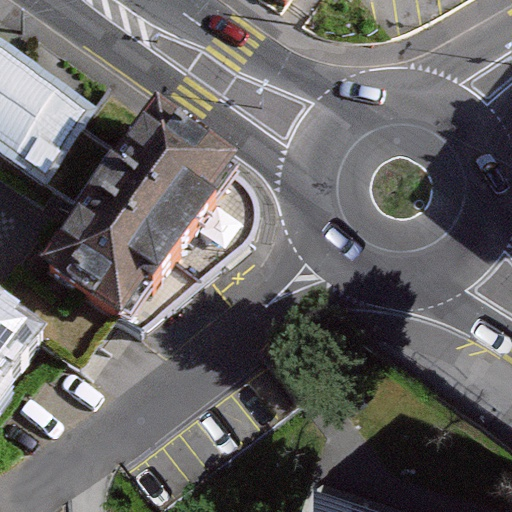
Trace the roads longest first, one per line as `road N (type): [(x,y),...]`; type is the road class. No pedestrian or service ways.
road 1 (primary): [(112,0),(340,152)]
road 2 (primary): [(340,152),(331,188),(336,210),(366,244),(410,252),(449,231)]
road 3 (primary): [(444,132),(403,116),(381,118),(340,152)]
